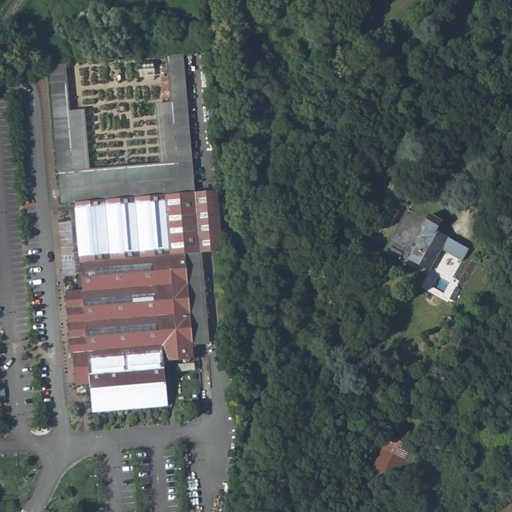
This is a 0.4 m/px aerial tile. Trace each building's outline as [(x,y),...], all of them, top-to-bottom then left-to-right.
[(55,192),(70,191),(189,181),(178,42),(161,44),(164,90),(150,91),(154,151),(84,157),(79,97),(64,99),(61,52),(43,54),(55,192)] [(212,179),(189,181),(194,241),(217,239),(212,179)] [(189,181),(70,191),(78,295),(63,296),(68,357),(73,356),(74,371),(84,370),(85,385),(88,415),(163,409),(159,364),(189,362),(188,347),(179,242),(194,241),(189,181)] [(440,222),(429,215),(426,220),(408,210),(383,253),(400,262),(422,222),(424,223),(422,226),(426,228),(408,258),(429,271),(441,250),(461,261),(467,250),(434,231),(440,222)] [(203,346),(194,241),(179,242),(188,347),(203,346)] [(73,356),(68,357),(70,387),(85,385),(84,370),(74,371),(73,356)] [(367,477),(385,437),(367,429),(350,468),(367,477)] [(385,437),(367,477),(403,494),(420,455),(420,452),(386,436),(385,437)]
